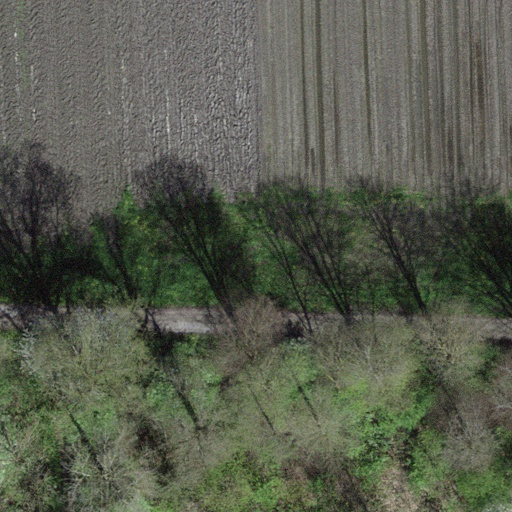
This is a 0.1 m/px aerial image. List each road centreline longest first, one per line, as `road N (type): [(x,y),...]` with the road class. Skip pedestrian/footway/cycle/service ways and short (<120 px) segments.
road 1 (track): [(511,346),(0,334)]
road 2 (track): [(53,335),(80,511)]
